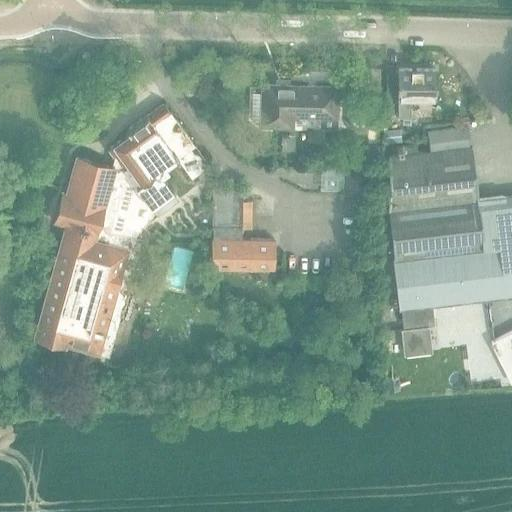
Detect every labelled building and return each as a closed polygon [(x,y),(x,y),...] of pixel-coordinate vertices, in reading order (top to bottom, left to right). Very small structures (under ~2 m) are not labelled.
[(362,68),(362,84),(378,84),(378,68),(362,68)] [(411,99),(437,99),(438,69),(401,68),(401,73),(386,73),(385,92),(400,92),(399,120),(387,120),(387,131),(409,130),(408,119),(410,119),(411,99)] [(338,117),(336,117),(338,88),(288,85),(288,89),(262,88),(260,125),(291,126),(292,116),(320,117),(319,128),(337,129),(338,117)] [(193,176),(210,164),(165,102),(127,130),(130,134),(107,150),(114,160),(112,167),(76,157),(65,194),(61,192),(53,219),(65,223),(33,335),(64,344),(65,341),(106,352),(139,238),(137,237),(145,207),(150,203),(159,214),(180,198),(164,177),(183,163),(193,176)] [(474,145),(472,145),(469,125),(431,133),(435,153),(420,155),(419,145),(404,147),(405,157),(387,160),(386,212),(399,310),(401,310),(403,329),(435,325),(432,305),(511,294),(511,193),(481,198),(474,145)] [(343,195),(369,195),(369,165),(343,165),(343,195)] [(319,195),(331,192),(326,174),(314,177),(319,195)] [(214,239),(242,239),(242,225),(242,188),(234,188),(234,179),(213,180),(213,201),(213,227),(214,227),(214,239)] [(242,239),(214,239),(214,268),(275,267),(274,238),(242,239)] [(511,330),(491,341),(511,381),(511,330)]
